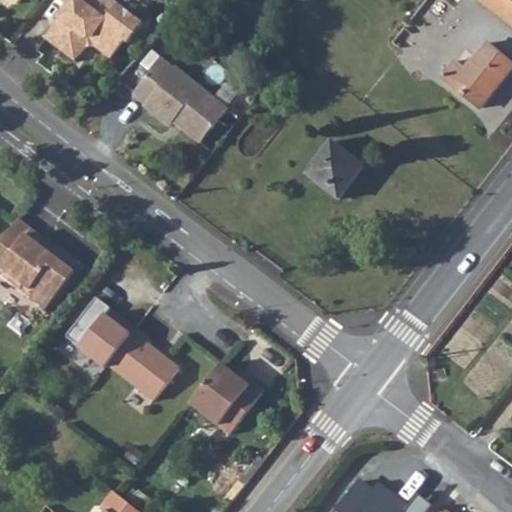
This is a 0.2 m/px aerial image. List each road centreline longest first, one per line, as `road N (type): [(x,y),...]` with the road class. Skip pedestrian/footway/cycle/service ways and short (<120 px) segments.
road 1 (residential): [(0,84),(364,379)]
road 2 (secondary): [(364,379),(511,192)]
road 3 (residential): [(364,379),(511,503)]
road 4 (secondary): [(265,511),(364,379)]
